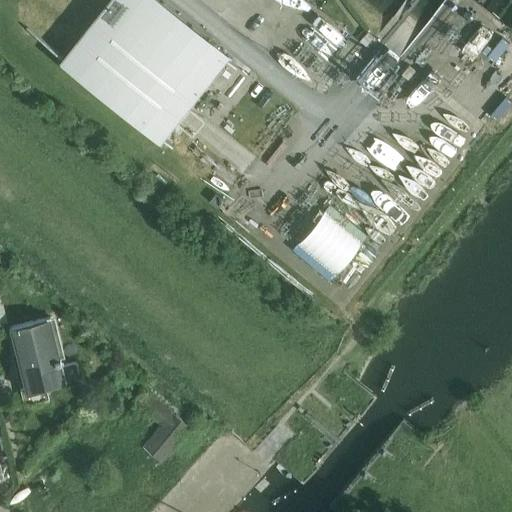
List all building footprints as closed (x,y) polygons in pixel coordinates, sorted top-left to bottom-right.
[(110,0),(64,58),(112,97),(177,17),(156,0),(110,0)] [(112,97),(161,136),(225,55),(177,17),(112,97)] [(66,379),(80,375),(77,362),(62,365),(54,333),(49,335),(45,319),(51,318),(50,316),(9,327),(14,344),(18,343),(30,389),(25,391),(25,392),(67,382),(66,379)] [(161,462),(191,426),(144,387),(133,400),(162,424),(143,446),(161,462)] [(217,437),(227,426),(220,420),(210,430),(217,437)]
